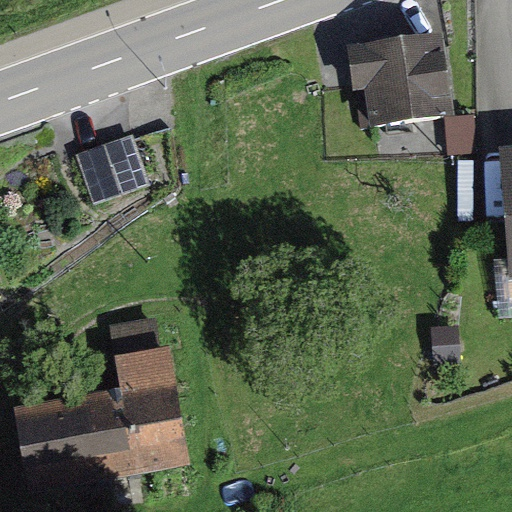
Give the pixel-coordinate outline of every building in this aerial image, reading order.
[(468,41),(347,53),(356,144),(477,132),(468,41)] [(96,200),(150,183),(135,136),(81,153),(96,200)] [(511,160),(499,161),(502,274),(511,273),(511,160)] [(0,213),(0,291),(22,284),(0,213)] [(128,405),(22,415),(27,474),(188,459),(179,358),(124,363),(128,405)]
